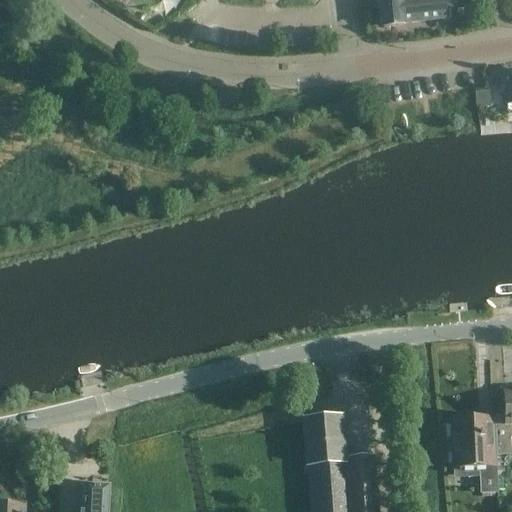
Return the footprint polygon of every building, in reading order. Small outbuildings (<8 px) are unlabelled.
[(445,0),(379,0),(382,30),(402,28),(402,25),(448,21),(445,0)] [(466,9),(456,10),(457,18),(467,17),(466,9)] [(494,89),(504,88),(506,108),(507,121),(511,120),(511,76),(493,79),(494,89)] [(488,96),(476,97),(476,106),(489,105),(488,96)] [(505,419),(495,419),(497,457),(507,457),(511,457),(510,440),(511,439),(511,390),(504,391),(505,419)] [(495,419),(451,422),(453,471),(455,471),(455,481),(471,480),(471,474),(479,473),(480,496),(498,495),(497,468),(497,457),(495,419)] [(376,511),(371,460),(344,462),(340,421),(305,423),(312,511),(376,511)] [(507,457),(497,457),(497,468),(507,468),(507,457)] [(108,511),(109,488),(83,487),(81,511),(108,511)] [(0,511),(24,511),(24,504),(6,503),(6,509),(0,508),(0,511)]
